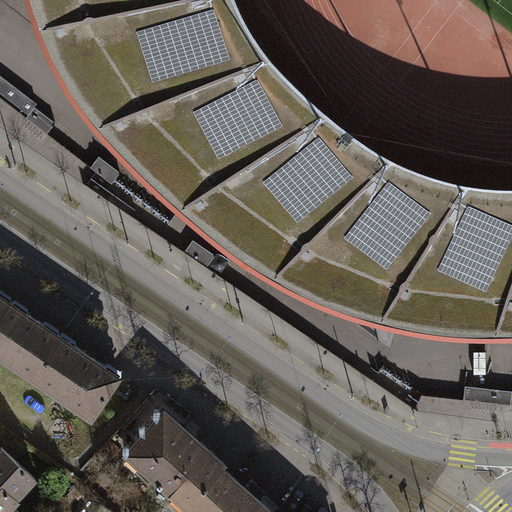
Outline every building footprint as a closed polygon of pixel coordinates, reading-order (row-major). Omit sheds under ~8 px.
[(511,0),(24,0),(31,23),(51,65),(88,124),(133,174),(183,218),(237,260),(293,293),(355,321),(426,337),(479,341),(511,338),(511,0)] [(0,94),(27,115),(35,105),(36,103),(0,74),(0,94)] [(27,115),(48,132),(56,121),(35,105),(27,115)] [(91,167),(112,184),(116,179),(121,173),(100,156),(91,167)] [(186,247),(207,264),(217,252),(195,235),(186,247)] [(0,293),(0,312),(9,299),(0,293)] [(9,299),(0,312),(0,354),(32,376),(60,334),(9,299)] [(60,334),(32,376),(92,417),(120,375),(60,334)] [(463,398),(511,403),(511,393),(511,388),(464,384),(463,398)] [(126,451),(172,491),(210,449),(165,409),(126,451)] [(32,478),(0,448),(0,485),(14,498),(32,478)] [(225,463),(210,449),(172,491),(194,511),(273,511),(222,466),(225,463)] [(14,498),(0,485),(0,511),(3,511),(15,500),(14,498)]
